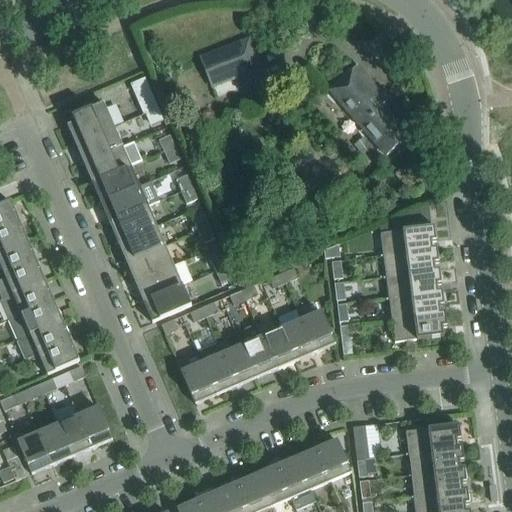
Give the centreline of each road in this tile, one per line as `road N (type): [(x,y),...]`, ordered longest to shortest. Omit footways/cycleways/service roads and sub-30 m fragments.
road 1 (residential): [(495,377),(470,106),(451,47),(395,0)]
road 2 (residential): [(164,465),(345,392),(495,377)]
road 3 (residential): [(164,465),(40,146)]
road 4 (residential): [(510,511),(495,377)]
